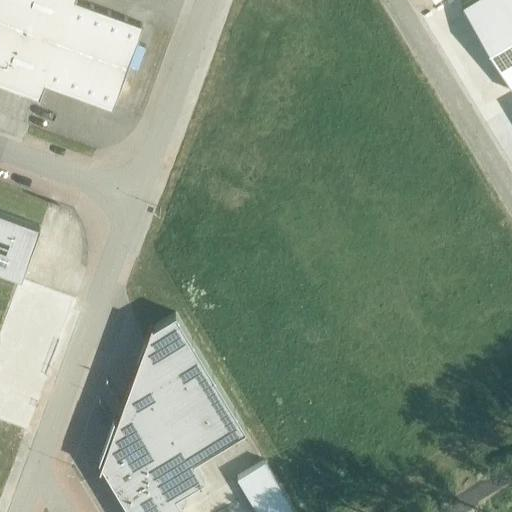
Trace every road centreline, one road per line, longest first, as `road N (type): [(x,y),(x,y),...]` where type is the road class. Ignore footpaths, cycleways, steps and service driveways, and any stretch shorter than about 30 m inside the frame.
road 1 (unclassified): [(35,469),(133,201)]
road 2 (unclassified): [(133,201),(207,0)]
road 3 (unclassified): [(0,151),(133,201)]
